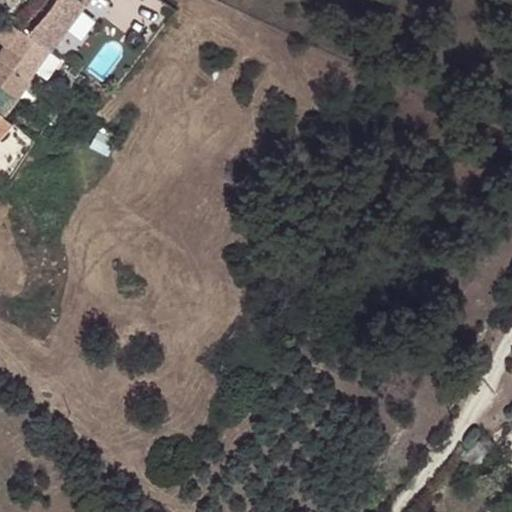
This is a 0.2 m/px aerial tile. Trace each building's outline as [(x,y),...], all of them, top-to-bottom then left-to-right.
[(43,18),(29,34),(51,49),(89,0),(57,0),(54,4),(48,13),(43,18)] [(0,34),(0,40),(6,45),(19,27),(10,19),(1,34),(0,34)] [(6,45),(0,53),(0,57),(31,78),(51,49),(29,34),(19,27),(6,45)] [(51,49),(31,78),(43,87),(56,66),(59,68),(65,59),(51,49)] [(0,57),(0,88),(15,100),(23,89),(31,78),(0,57)] [(31,78),(23,89),(36,98),(44,87),(43,87),(31,78)] [(0,111),(5,115),(15,100),(0,88),(0,111)] [(0,135),(13,123),(4,116),(5,115),(0,111),(0,135)]
